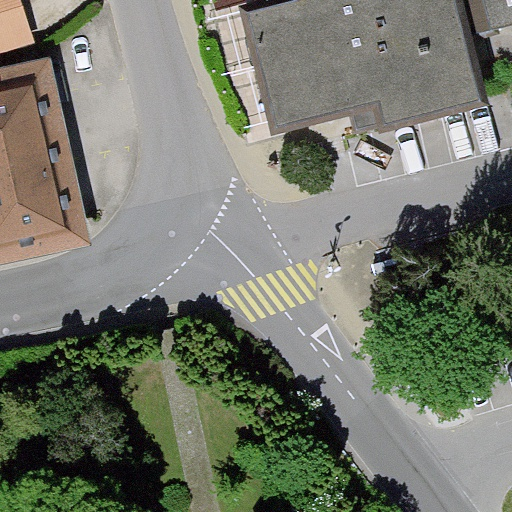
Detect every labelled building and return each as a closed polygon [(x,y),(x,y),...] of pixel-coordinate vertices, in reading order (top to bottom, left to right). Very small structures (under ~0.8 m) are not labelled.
[(0,0),(0,62),(35,53),(19,0),(0,0)] [(298,0),(265,8),(243,14),(270,122),(352,102),(358,126),(481,95),(457,0),(298,0)] [(298,0),(262,0),(265,8),(298,0)] [(511,0),(479,0),(486,26),(511,19),(511,0)] [(50,67),(0,78),(0,273),(91,254),(50,67)] [(441,287),(418,296),(433,334),(455,326),(441,287)]
